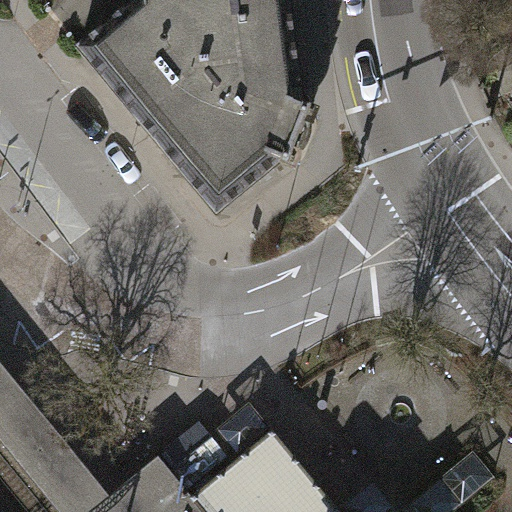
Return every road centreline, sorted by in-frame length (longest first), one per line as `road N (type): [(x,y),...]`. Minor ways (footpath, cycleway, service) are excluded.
road 1 (residential): [(0,92),(135,269),(186,300),(244,316),(308,303),(446,208)]
road 2 (secondary): [(372,0),(394,110),(446,208)]
